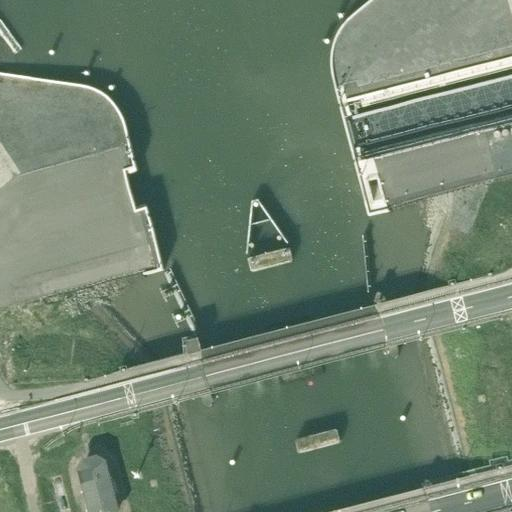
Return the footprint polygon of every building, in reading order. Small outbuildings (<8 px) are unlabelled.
[(252,278),(293,267),(289,253),(248,264),(252,278)] [(370,294),(374,307),(387,304),(384,291),(370,294)] [(308,325),(268,335),(279,377),(319,366),(308,325)] [(199,353),(196,340),(181,344),(184,357),(199,353)] [(109,511),(100,472),(62,481),(69,511),(109,511)]
